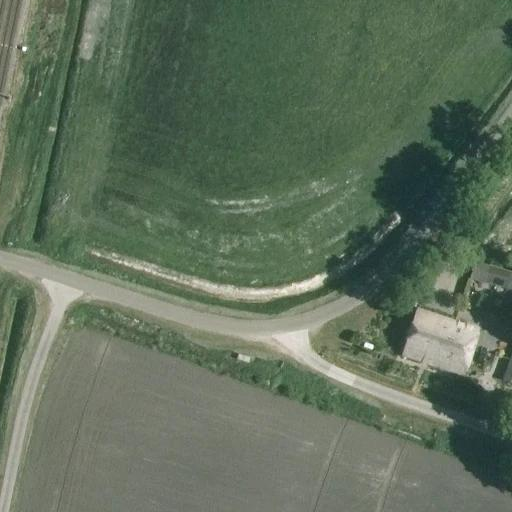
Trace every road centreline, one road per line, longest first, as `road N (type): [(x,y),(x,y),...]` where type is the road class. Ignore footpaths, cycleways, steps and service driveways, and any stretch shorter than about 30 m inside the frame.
road 1 (unclassified): [(293,325),(347,302),(404,257),(511,112)]
road 2 (unclassified): [(66,279),(26,395),(3,511)]
road 3 (unclassified): [(293,325),(245,330),(66,279)]
